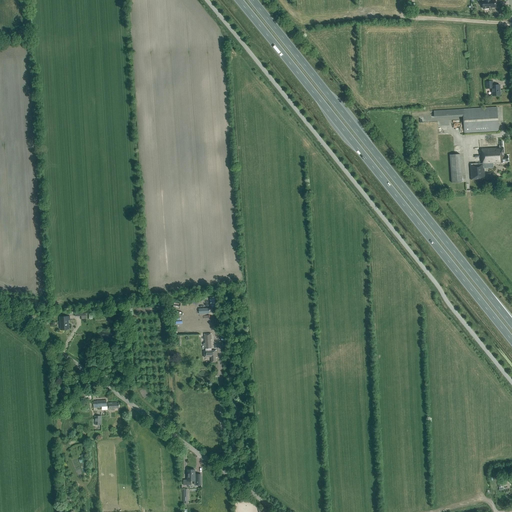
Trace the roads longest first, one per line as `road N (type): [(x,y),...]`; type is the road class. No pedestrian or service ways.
road 1 (trunk): [(237,0),(511,341)]
road 2 (trunk): [(511,323),(252,0)]
road 3 (tertiary): [(278,511),(0,309)]
